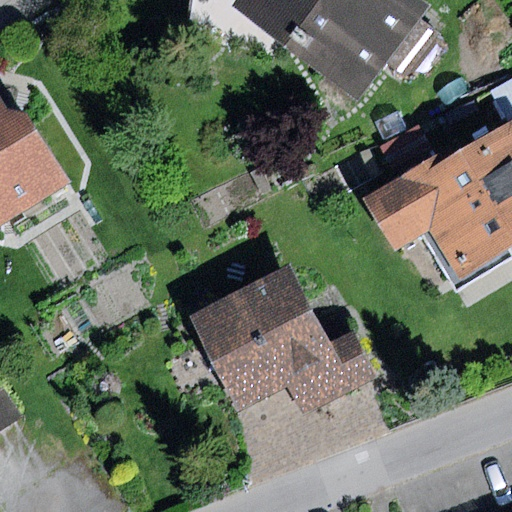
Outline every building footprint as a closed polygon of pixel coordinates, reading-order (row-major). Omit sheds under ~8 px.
[(433,4),(426,0),(241,0),(235,8),(361,100),(388,64),(408,78),(441,34),(421,20),(433,4)] [(0,96),(0,228),(72,184),(28,113),(9,111),(0,96)] [(444,156),(366,202),(395,252),(432,231),(461,281),(511,250),(511,124),(448,162),(444,156)] [(294,264),(189,317),(239,414),(291,387),(307,418),(382,380),(356,329),(333,340),(294,264)] [(0,377),(0,436),(26,420),(0,377)]
